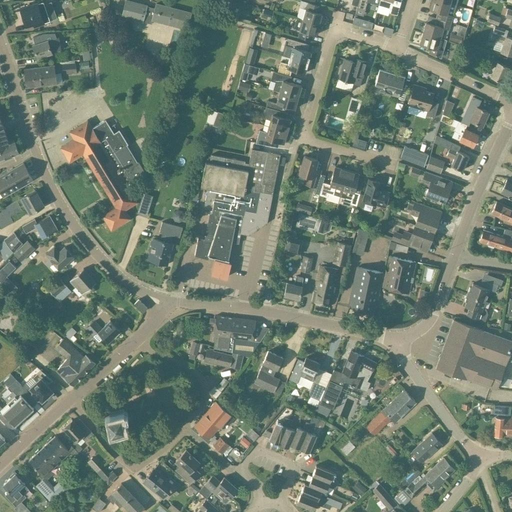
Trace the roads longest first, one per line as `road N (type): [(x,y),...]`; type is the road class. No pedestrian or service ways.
road 1 (residential): [(69,400),(131,467),(166,446),(197,412),(204,390),(198,376),(137,339)]
road 2 (residential): [(392,165),(303,138),(332,37),(341,32),(396,50)]
road 3 (tertiary): [(398,341),(245,308),(164,307)]
road 4 (tertiary): [(164,307),(89,247),(33,148)]
road 5 (tertiary): [(511,117),(453,257)]
road 6 (unclassified): [(479,457),(412,373),(398,341)]
road 7 (residential): [(396,50),(511,103)]
